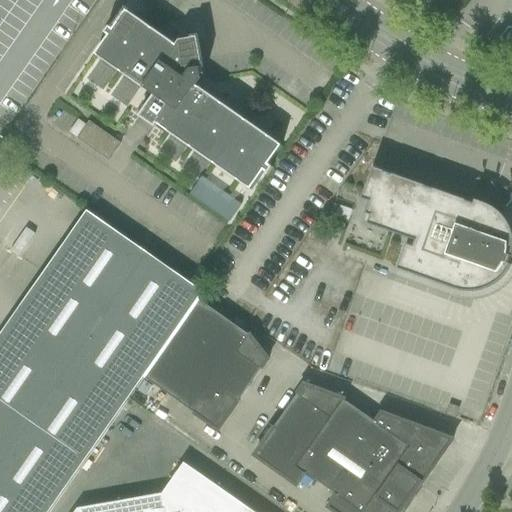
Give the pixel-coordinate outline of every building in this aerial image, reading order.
[(108,38),(96,56),(154,97),(139,118),(151,126),(153,123),(251,192),(264,173),(268,176),(273,169),(268,166),(281,148),(196,88),(202,80),(201,77),(204,76),(197,39),(180,42),(176,47),(129,14),(126,13),(113,31),(109,28),(104,35),(108,38)] [(76,141),(107,163),(120,144),(88,123),(76,141)] [(363,200),(370,203),(365,218),(371,220),(369,225),(416,242),(413,249),(407,247),(399,270),(431,282),(435,283),(454,290),(458,291),(462,292),(466,293),(470,293),(473,293),(477,292),(481,291),(485,290),(488,288),(492,287),(495,285),(498,282),(501,280),(504,277),(506,274),(508,270),(510,267),(506,266),(509,259),(511,259),(511,233),(511,231),(510,227),(508,224),(506,220),(503,217),(500,214),(497,211),(494,209),(490,207),(486,205),(483,204),(479,202),(475,202),(473,206),(431,191),(373,170),(367,189),(363,200)] [(201,178),(189,196),(228,223),(240,206),(201,178)] [(334,205),(330,215),(348,222),(352,212),(334,205)] [(204,294),(87,212),(0,336),(0,511),(50,511),(144,380),(199,302),(204,294)] [(248,336),(199,302),(144,380),(218,432),(268,361),(248,336)] [(420,488),(421,486),(452,441),(381,415),(375,423),(343,401),(344,401),(304,386),(254,457),(296,487),(305,474),(336,497),(328,509),(332,511),(402,511),(401,511),(418,487),(420,488)] [(444,415),(454,418),(458,409),(448,405),(444,415)] [(75,511),(251,511),(230,497),(183,464),(162,495),(77,510),(75,511)]
